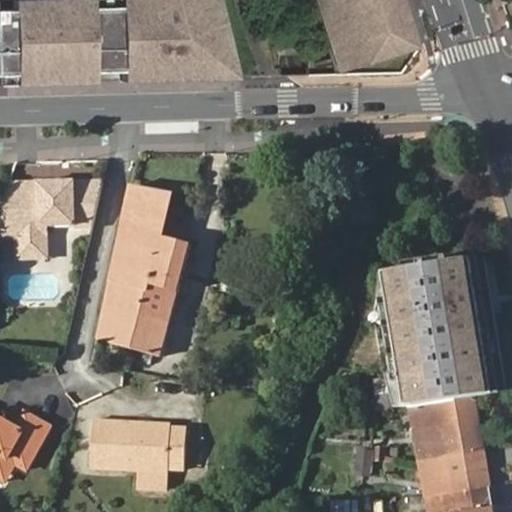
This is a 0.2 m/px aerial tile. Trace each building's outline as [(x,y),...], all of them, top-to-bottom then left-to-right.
[(0,0),(0,81),(236,75),(218,0),(0,0)] [(352,0),(320,0),(341,69),(373,59),(352,0)] [(415,46),(400,0),(352,0),(373,59),(415,46)] [(38,190),(4,189),(0,200),(0,239),(16,239),(23,239),(23,247),(45,246),(49,242),(49,226),(76,226),(76,229),(94,229),(104,181),(38,182),(38,190)] [(101,340),(162,357),(190,249),(163,241),(172,199),(133,188),(101,340)] [(49,262),(49,242),(45,246),(23,247),(23,239),(16,239),(17,262),(49,262)] [(475,401),(495,397),(474,258),(389,272),(405,373),(385,376),(391,414),(409,411),(475,401)] [(484,453),(475,401),(409,411),(421,464),(484,453)] [(0,450),(14,458),(28,465),(52,421),(27,408),(18,424),(0,413),(0,450)] [(143,425),(144,420),(99,415),(94,465),(172,473),(173,469),(187,471),(193,429),(177,427),(177,423),(155,421),(154,426),(143,425)] [(352,472),(370,476),(375,450),(357,447),(352,472)] [(0,474),(4,477),(14,458),(0,450),(0,474)] [(426,499),(427,499),(489,489),(484,453),(421,464),(426,499)] [(493,511),(489,489),(427,499),(428,511),(493,511)] [(359,511),(359,500),(347,500),(346,511),(359,511)]
